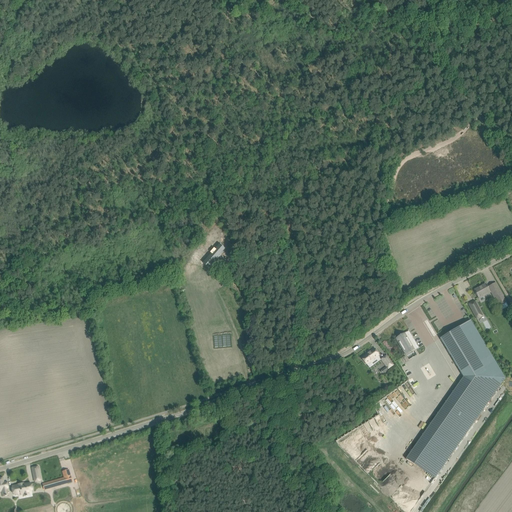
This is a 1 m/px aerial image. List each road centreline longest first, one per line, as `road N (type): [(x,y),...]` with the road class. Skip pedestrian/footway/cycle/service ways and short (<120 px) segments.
road 1 (unclassified): [(511,252),(306,370),(0,469)]
road 2 (unknown): [(478,116),(445,145),(398,166),(384,210),(404,311)]
road 3 (track): [(322,511),(334,488),(317,452),(241,428),(225,391)]
